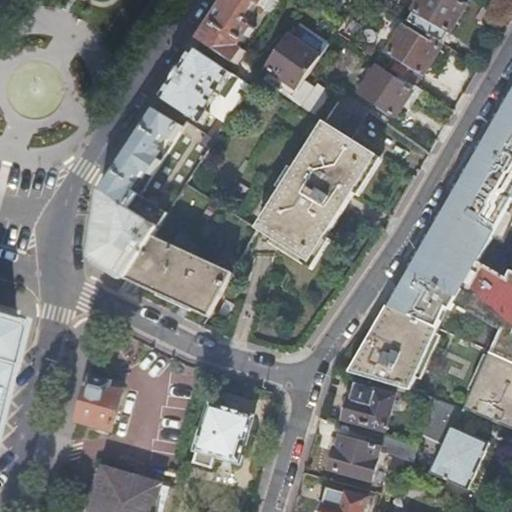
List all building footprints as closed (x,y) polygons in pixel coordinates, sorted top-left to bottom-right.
[(238,64),(248,50),(241,45),(244,41),(246,42),(256,27),(250,23),(251,20),(250,19),(256,10),(261,12),(268,0),(228,0),(214,22),(202,41),(238,64)] [(443,42),(444,42),(467,5),(458,0),(419,0),(414,9),(415,10),(409,20),(416,25),(443,42)] [(477,17),(499,31),(506,20),(484,7),(477,17)] [(321,54),(329,43),(304,26),(302,25),(294,36),(291,34),(268,67),(271,69),(265,78),(291,97),(321,54)] [(424,73),(443,42),(416,25),(412,31),(405,26),(388,51),(400,58),(393,68),(401,74),(416,84),(423,72),(424,73)] [(216,138),(251,84),(234,74),(197,48),(180,73),(163,99),(204,124),(211,113),(220,119),(209,134),(216,138)] [(417,85),(416,84),(401,74),(396,80),(377,67),(360,93),(396,116),(417,85)] [(294,95),(314,114),(332,96),(312,77),(294,95)] [(511,90),(471,162),(471,163),(470,163),(470,164),(470,165),(471,165),(471,166),(471,167),(472,167),(472,168),(473,168),(473,169),(458,196),(457,196),(457,195),(456,195),(455,195),(454,195),(453,195),(452,196),(451,196),(451,197),(421,248),(413,262),(403,279),(405,281),(393,307),(438,328),(458,337),(491,352),(494,353),(511,361),(511,268),(496,262),(493,267),(481,260),(505,219),(511,206),(511,90)] [(350,136),(368,110),(344,93),(324,121),(323,120),(307,146),(257,226),(258,227),(303,255),(319,232),(326,235),(363,177),(370,165),(362,160),(369,148),(350,136)] [(131,148),(103,190),(131,208),(140,194),(131,189),(139,176),(143,178),(147,172),(152,175),(162,160),(157,156),(160,150),(157,148),(165,135),(174,140),(180,130),(183,126),(156,109),(131,148)] [(210,148),(216,138),(209,134),(187,120),(183,126),(180,130),(210,148)] [(119,266),(127,277),(153,236),(169,212),(140,194),(131,208),(103,190),(106,248),(119,266)] [(186,305),(207,315),(233,270),(153,236),(127,277),(186,305)] [(438,328),(393,307),(389,305),(376,327),(349,371),(402,387),(438,328)] [(0,401),(8,372),(8,373),(11,362),(10,361),(11,357),(10,357),(14,340),(15,341),(16,337),(17,338),(20,324),(7,320),(6,321),(0,319),(0,401)] [(511,429),(511,361),(494,353),(491,352),(466,408),(511,429)] [(110,383),(88,377),(76,419),(113,430),(124,393),(109,389),(110,383)] [(346,418),(387,429),(396,396),(358,385),(354,400),(351,399),(346,418)] [(414,411),(427,414),(433,397),(419,393),(414,411)] [(427,414),(422,434),(446,443),(433,472),(470,489),(491,443),(457,427),(465,408),(434,394),(433,397),(427,414)] [(194,461),(212,467),(215,455),(242,462),(249,438),(248,438),(254,417),(211,404),(194,461)] [(393,455),(413,463),(418,446),(384,436),(381,448),(343,438),(340,450),(337,450),(332,469),(372,480),(381,452),(393,455)] [(389,471),(415,482),(413,463),(393,455),(389,471)] [(162,511),(170,485),(119,471),(106,467),(93,511),(162,511)] [(363,511),(368,498),(330,487),(326,502),(323,502),(320,511),(363,511)]
